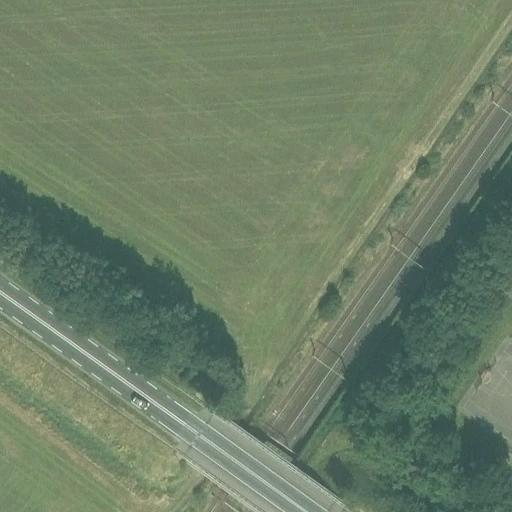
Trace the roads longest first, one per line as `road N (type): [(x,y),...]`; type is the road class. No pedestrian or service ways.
road 1 (track): [(511,22),(172,511)]
road 2 (primary): [(303,511),(0,291)]
